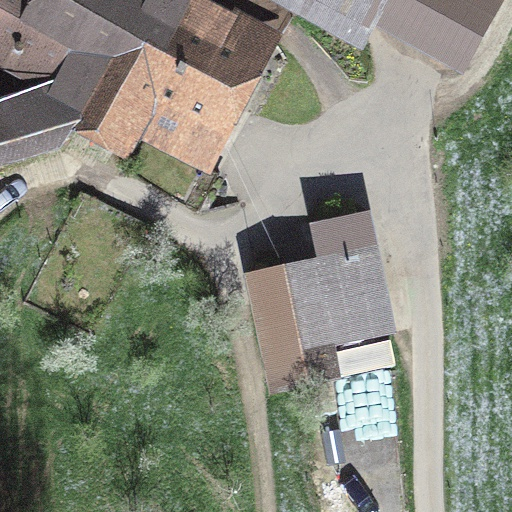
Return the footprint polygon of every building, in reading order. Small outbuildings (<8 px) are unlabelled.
[(0,0),(0,65),(54,96),(75,59),(19,25),(32,0),(0,0)] [(32,0),(19,25),(75,59),(54,96),(0,113),(0,158),(61,140),(76,123),(126,151),(117,168),(198,213),(219,173),(197,161),(258,36),(188,0),(32,0)] [(280,0),(356,42),(379,0),(280,0)] [(331,261),(250,280),(273,392),(308,385),(301,350),(389,331),(366,220),(324,229),(331,261)] [(43,393),(25,410),(41,427),(59,411),(43,393)]
